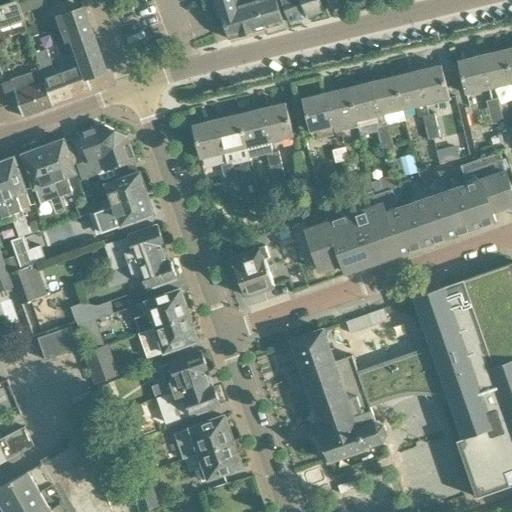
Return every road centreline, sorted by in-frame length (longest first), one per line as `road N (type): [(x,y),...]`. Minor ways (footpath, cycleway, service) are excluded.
road 1 (unclassified): [(141,87),(457,0)]
road 2 (unclassified): [(511,236),(225,335)]
road 3 (unclassified): [(141,87),(225,335)]
road 4 (unclassified): [(225,335),(284,511)]
road 5 (unclassified): [(0,137),(141,87)]
